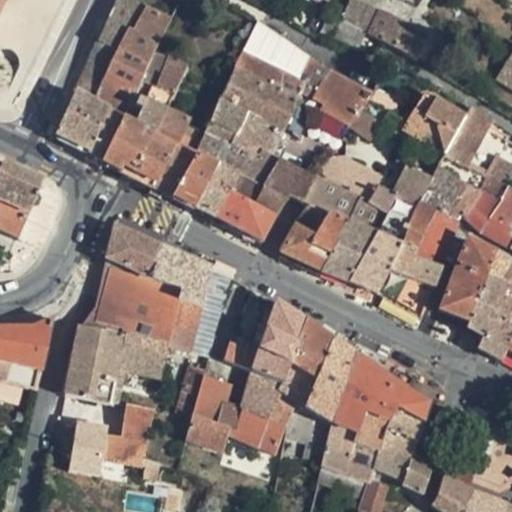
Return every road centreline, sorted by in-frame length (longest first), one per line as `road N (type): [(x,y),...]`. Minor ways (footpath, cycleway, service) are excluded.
road 1 (residential): [(260,264),(449,373),(511,395)]
road 2 (residential): [(74,177),(260,264)]
road 3 (residential): [(63,327),(28,511)]
road 4 (residential): [(31,155),(91,0)]
road 5 (residential): [(260,264),(332,132)]
